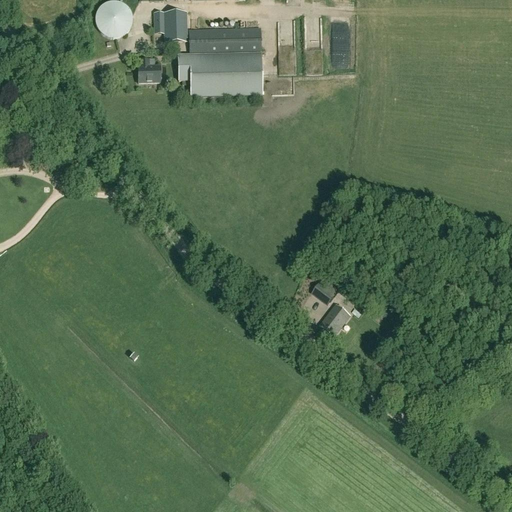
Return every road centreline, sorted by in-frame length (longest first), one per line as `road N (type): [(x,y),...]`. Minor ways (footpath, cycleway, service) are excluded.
road 1 (unclassified): [(414,430),(186,253),(29,60),(0,45)]
road 2 (unclassified): [(511,502),(414,430)]
